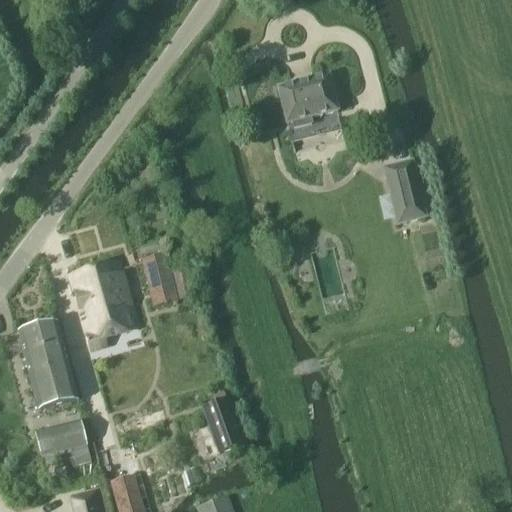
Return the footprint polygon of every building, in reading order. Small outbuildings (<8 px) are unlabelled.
[(280,92),(277,92),(278,94),(286,126),(286,128),(287,128),(288,128),(293,144),(342,132),(337,113),(329,82),(329,80),(327,80),(309,85),(309,84),(297,87),(297,88),(280,92)] [(424,222),(426,221),(425,219),(412,167),(412,165),(410,166),(386,172),(386,171),(384,172),(385,174),(398,226),(397,226),(398,228),(400,228),(400,227),(424,221),(424,222)] [(156,255),(140,258),(147,289),(163,285),(171,283),(164,253),(156,255)] [(120,271),(68,282),(83,349),(96,347),(94,340),(135,330),(132,319),(120,271)] [(187,272),(173,275),(180,303),(194,299),(187,272)] [(18,336),(23,354),(38,414),(77,404),(57,327),(18,336)] [(228,400),(203,410),(220,456),(245,447),(228,400)] [(42,460),(63,454),(71,452),(76,468),(91,464),(80,423),(35,436),(42,460)] [(142,511),(133,480),(110,486),(117,511),(142,511)] [(98,511),(94,496),(71,501),(73,511),(98,511)] [(231,511),(227,500),(196,511),(195,511),(231,511)]
